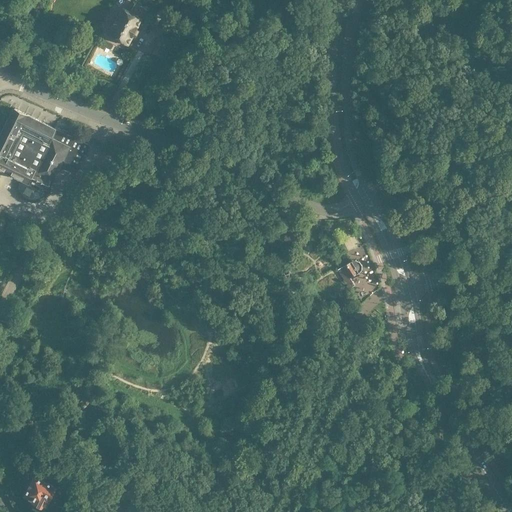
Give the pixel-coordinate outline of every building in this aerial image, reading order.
[(131,11),(123,7),(109,34),(128,45),(147,10),(135,3),(131,11)] [(154,52),(165,57),(174,40),(163,34),(154,52)] [(15,108),(0,138),(0,166),(32,182),(47,189),(51,181),(52,181),(60,165),(77,173),(87,153),(91,145),(15,108)] [(9,215),(6,219),(17,225),(19,220),(9,215)] [(280,252),(281,252),(282,252),(284,252),(285,251),(286,251),(287,250),(288,249),(289,248),(290,248),(291,246),(291,245),(300,251),(302,248),(305,242),(291,234),(290,233),(289,232),(288,231),(287,231),(286,230),(285,229),(284,229),(282,229),(281,228),(280,228),(278,229),(277,229),(276,229),(275,230),(274,230),(273,231),(272,232),(271,233),(270,234),(270,235),(269,236),(269,237),(268,239),(268,240),(268,241),(268,242),(269,243),(269,245),(270,246),(270,247),(271,248),(272,249),(273,250),(274,250),(275,251),(276,252),(277,252),(279,252),(280,252)] [(350,262),(338,269),(349,288),(351,287),(355,285),(351,278),(357,274),(350,262)] [(21,438),(31,443),(34,435),(24,431),(21,438)] [(49,472),(55,475),(58,468),(53,465),(49,472)] [(36,474),(25,494),(34,499),(33,500),(35,501),(33,507),(41,511),(44,506),(45,507),(57,485),(56,485),(58,480),(45,473),(43,478),(36,474)] [(113,508),(110,511),(122,511),(116,509),(118,504),(120,501),(113,498),(109,506),(113,508)]
